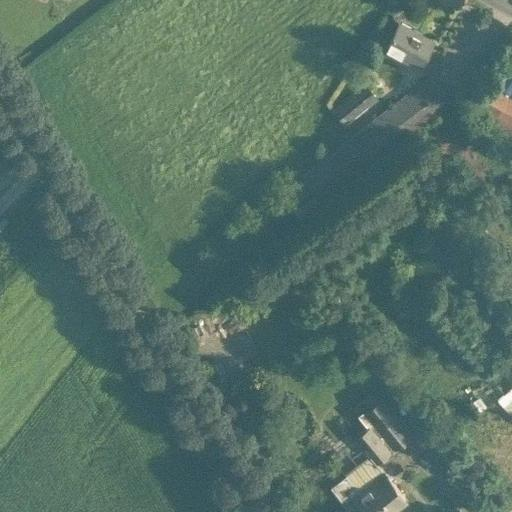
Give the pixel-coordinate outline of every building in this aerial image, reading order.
[(419,64),(422,60),(431,42),(413,32),(414,29),(399,21),(385,46),(419,64)] [(431,75),(415,87),(300,174),(321,202),(435,114),(451,102),(431,75)] [(344,123),(377,97),(364,81),(331,106),(344,123)] [(511,97),(489,85),(471,116),(511,138),(511,97)] [(511,204),(511,180),(500,189),(511,204)] [(488,223),(483,230),(488,234),(511,249),(511,234),(495,223),(493,226),(488,223)] [(460,297),(467,306),(498,281),(490,271),(460,297)] [(281,284),(277,297),(290,301),(294,287),(281,284)] [(511,383),(496,397),(511,414),(511,383)] [(375,460),(411,432),(382,394),(359,411),(368,424),(354,435),(369,454),(329,485),(342,500),(351,511),(382,511),(404,495),(382,468),(375,460)]
